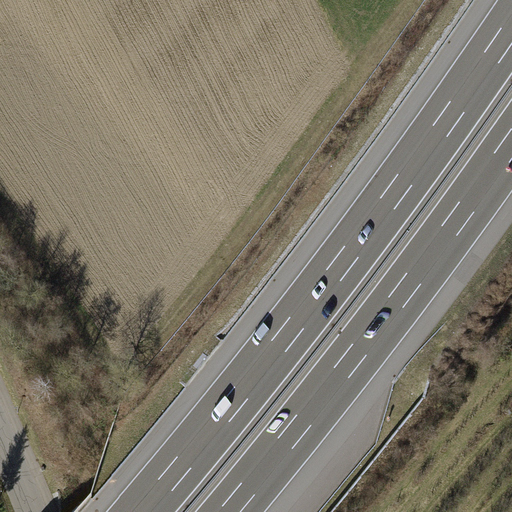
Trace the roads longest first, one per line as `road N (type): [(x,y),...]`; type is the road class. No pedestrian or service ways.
road 1 (motorway): [(511,27),(298,320),(141,511)]
road 2 (motorway): [(230,511),(511,146)]
road 3 (track): [(402,511),(511,386)]
